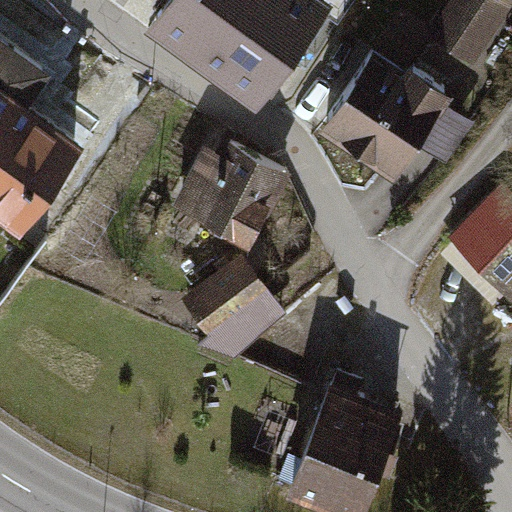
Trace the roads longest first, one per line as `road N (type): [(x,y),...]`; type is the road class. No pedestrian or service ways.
road 1 (residential): [(374,292),(297,151),(85,0)]
road 2 (residential): [(511,488),(374,292)]
road 3 (residential): [(374,292),(511,122)]
